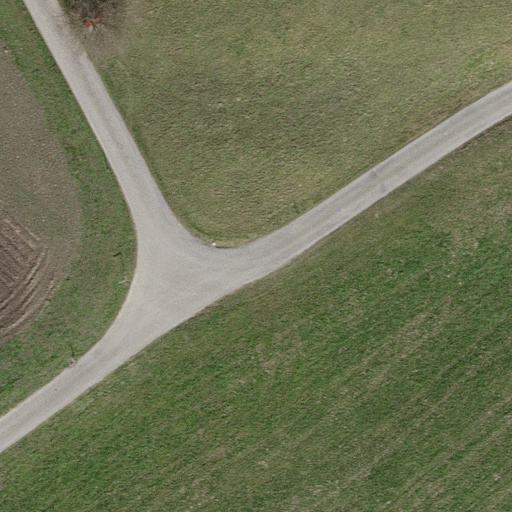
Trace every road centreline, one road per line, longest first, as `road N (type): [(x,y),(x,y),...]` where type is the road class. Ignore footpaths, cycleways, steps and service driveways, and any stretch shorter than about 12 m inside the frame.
road 1 (unclassified): [(511,98),(428,141),(182,296)]
road 2 (unclassified): [(38,0),(182,296)]
road 3 (unclassified): [(182,296),(0,429)]
